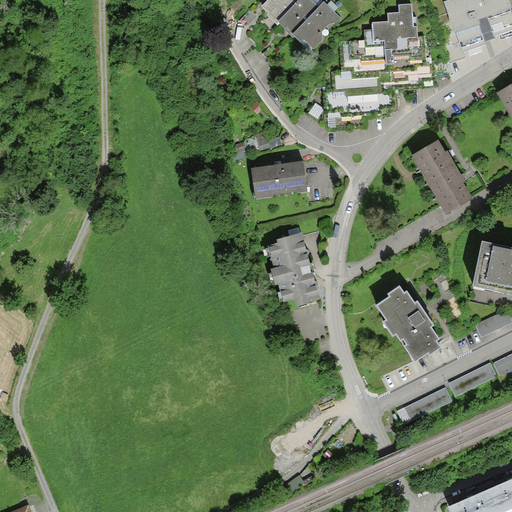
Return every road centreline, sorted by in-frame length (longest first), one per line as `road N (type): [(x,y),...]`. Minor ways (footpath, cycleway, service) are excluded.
road 1 (track): [(58,511),(15,398),(100,186),(98,0)]
road 2 (residential): [(334,266),(394,246),(511,182)]
road 3 (track): [(212,511),(285,476),(345,409),(363,405)]
road 4 (residential): [(364,164),(423,108),(511,50)]
road 5 (residential): [(364,164),(309,139),(277,112),(235,47)]
road 6 (residential): [(363,405),(511,336)]
road 7 (residential): [(363,405),(332,296),(334,266)]
